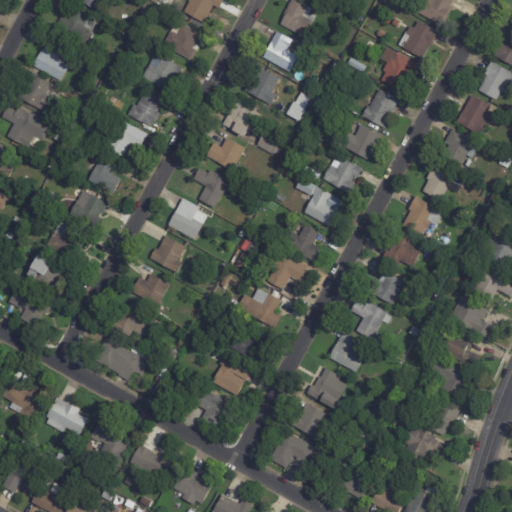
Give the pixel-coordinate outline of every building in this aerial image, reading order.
[(107,0),(101,11),(80,0),(107,0)] [(227,0),(226,1),(222,9),(217,6),(213,13),(217,15),(211,25),(186,12),(192,0),(227,0)] [(313,14),(311,19),(318,22),(309,38),(283,24),(296,0),(303,0),(313,5),(312,7),(316,9),(313,14)] [(412,0),(414,1),(410,8),(394,0),(412,0)] [(456,0),(445,25),(419,12),(424,0),(428,2),(429,0),(456,0)] [(149,5),(156,8),(151,16),(145,13),(149,5)] [(91,17),(86,27),(95,32),(88,46),(57,30),(64,16),(72,20),(78,8),(92,16),(91,17)] [(154,13),(160,16),(158,21),(152,17),(154,13)] [(354,13),(365,17),(363,22),(352,17),(354,13)] [(440,35),(426,60),(401,46),(408,34),(410,35),(414,28),(418,30),(422,23),(441,34),(440,35)] [(206,37),(202,46),(199,45),(197,49),(199,50),(193,61),(172,49),(170,52),(165,49),(174,32),(180,35),(186,24),(207,36),(206,37)] [(296,41),(292,49),(291,49),(290,51),(302,57),(293,72),(267,57),(281,32),(297,41),(296,41)] [(511,63),(498,56),(506,41),(509,43),(511,37),(511,63)] [(66,51),(61,60),(73,67),(64,82),(36,66),(45,51),(46,51),(52,40),(68,48),(66,51)] [(299,54),(296,52),(301,44),(306,47),(301,55),(299,54)] [(401,53),(424,65),(417,79),(412,76),(404,91),(385,81),(390,73),(387,71),(393,59),(387,56),(391,49),(400,54),(401,53)] [(185,71),(182,77),(178,75),(175,81),(178,83),(173,93),(146,78),(156,59),(155,59),(158,53),(187,69),(185,71)] [(109,54),(116,59),(112,64),(106,60),(109,54)] [(354,57),(369,66),(366,73),(350,64),(354,57)] [(511,89),(511,88),(509,87),(506,94),(503,92),(499,100),(481,90),(490,75),(487,74),(494,61),(511,70),(511,89)] [(246,90),(252,80),(255,82),(263,68),(282,78),(274,92),(279,95),(273,105),(246,90)] [(53,83),(55,84),(49,95),(55,98),(48,112),(22,98),(35,74),(53,83)] [(322,74),(329,78),(323,90),(315,86),(322,74)] [(167,100),(168,100),(164,108),(165,109),(158,123),(157,122),(153,128),(130,115),(136,104),(139,106),(148,89),(167,100)] [(402,103),(398,109),(399,110),(389,129),(366,117),(371,107),(368,105),(372,97),(377,100),(383,90),(403,101),(402,103)] [(299,121),(311,98),(299,92),(288,115),(299,121)] [(495,116),(484,135),(460,121),(475,95),(493,106),(490,111),(496,114),(495,116)] [(253,136),(252,138),(239,131),(239,132),(226,126),(231,115),(232,116),(241,98),(256,106),(255,110),(267,116),(258,134),(255,132),(253,136)] [(48,140),(40,136),(33,149),(11,137),(18,125),(6,118),(11,108),(20,112),(23,107),(56,126),(48,140)] [(313,117),(322,121),(317,133),(307,129),(313,117)] [(138,147),(134,144),(126,157),(110,148),(126,120),(151,135),(143,150),(138,147)] [(511,136),(507,133),(498,129),(503,120),(511,124),(511,136)] [(383,140),(372,160),(346,146),(353,134),(359,137),(366,125),(385,135),(383,140)] [(477,153),(474,158),(469,156),(464,166),(442,154),(456,128),(478,141),(474,147),(479,150),(477,153)] [(259,146),(268,130),(285,139),(276,155),(259,146)] [(231,139),(249,148),(236,171),(210,156),(217,144),(225,148),(230,138),(231,139)] [(4,180),(0,177),(0,143),(12,150),(11,152),(24,159),(10,183),(4,180)] [(56,146),(58,143),(64,147),(61,151),(55,147),(56,146)] [(285,150),(291,154),(288,161),(281,157),(281,156),(279,155),(282,150),(284,151),(285,150)] [(66,154),(71,157),(68,162),(63,159),(66,154)] [(118,164),(113,173),(126,180),(118,195),(92,181),(101,164),(99,162),(103,154),(118,163),(118,164)] [(365,171),(357,184),(359,185),(354,194),(326,179),(337,160),(344,163),(346,158),(366,169),(365,171)] [(503,162),(505,158),(511,161),(511,167),(511,169),(502,164),(503,162)] [(292,159),(298,162),(295,167),(290,164),(292,159)] [(425,191),(431,180),(430,178),(439,162),(470,180),(462,195),(450,188),(443,201),(425,191)] [(213,170),(232,180),(218,207),(202,199),(208,186),(197,180),(203,169),(211,173),(213,170)] [(237,172),(244,177),(241,181),(234,177),(237,172)] [(344,203),(330,227),(305,213),(314,197),(297,188),(302,178),(344,202),(344,203)] [(0,183),(2,185),(0,188),(0,193),(11,199),(4,211),(0,208),(0,183)] [(55,186),(64,191),(62,196),(52,192),(55,186)] [(110,205),(104,216),(102,215),(101,217),(104,219),(98,229),(73,215),(86,190),(111,204),(110,205)] [(51,191),(63,197),(57,209),(45,203),(51,191)] [(440,226),(435,224),(431,230),(428,229),(425,236),(406,225),(414,211),(412,210),(420,197),(447,212),(440,226)] [(180,212),(169,206),(172,200),(183,207),(187,199),(203,208),(202,211),(212,216),(198,241),(172,227),(180,212)] [(16,217),(22,220),(20,226),(13,222),(16,217)] [(73,226),(86,234),(80,245),(87,249),(79,262),(50,246),(63,222),(72,227),(73,226)] [(323,234),(317,245),(324,249),(316,262),(287,246),(295,232),(303,237),(309,226),(323,234)] [(11,232),(17,235),(13,241),(7,238),(11,232)] [(412,238),(415,240),(413,244),(425,251),(417,267),(405,261),(401,268),(385,260),(390,251),(393,252),(402,233),(412,238)] [(511,238),(511,265),(490,254),(502,233),(511,238)] [(254,234),(259,237),(256,243),(250,240),(254,234)] [(171,236),(189,246),(181,262),(186,265),(181,274),(154,259),(159,249),(162,251),(170,236),(171,236)] [(4,238),(12,242),(9,248),(2,244),(4,238)] [(254,243),(261,247),(256,256),(249,252),(254,243)] [(299,280),(294,278),(287,290),(271,281),(277,269),(272,266),(281,251),(313,269),(304,283),(299,280)] [(244,252),(251,256),(244,269),(237,265),(244,252)] [(71,268),(57,296),(28,281),(31,275),(30,274),(34,266),(35,267),(42,254),(55,261),(55,262),(57,263),(58,262),(71,268)] [(5,261),(11,264),(8,271),(2,269),(5,261)] [(508,277),(511,279),(511,296),(501,290),(495,300),(477,290),(481,283),(476,280),(487,262),(509,274),(508,277)] [(438,272),(452,279),(448,285),(435,277),(438,272)] [(384,280),(386,277),(388,277),(390,273),(409,282),(397,305),(370,291),(376,277),(384,281),(384,280)] [(143,279),(143,278),(151,282),(155,274),(174,285),(162,307),(135,293),(143,279)] [(228,277),(233,280),(228,290),(222,287),(228,277)] [(52,314),(51,315),(48,314),(40,329),(23,320),(28,310),(25,308),(24,310),(12,303),(21,288),(56,307),(52,314)] [(285,301),(286,301),(280,313),(286,317),(280,329),(242,309),(249,295),(257,299),(262,289),(285,301)] [(491,310),(493,311),(488,321),(500,327),(494,340),(454,319),(465,297),(491,310)] [(132,337),(116,328),(121,320),(123,321),(125,317),(122,315),(127,307),(131,310),(135,302),(146,309),(145,312),(157,319),(146,337),(136,331),(132,337)] [(372,302),(391,313),(390,315),(395,318),(391,324),(387,322),(376,341),(359,332),(366,318),(356,312),(361,302),(370,307),(372,302)] [(272,338),(265,351),(267,352),(261,363),(234,348),(241,335),(248,339),(250,335),(233,326),(238,318),(263,333),(264,331),(273,336),(272,338)] [(474,340),(475,341),(466,363),(442,352),(452,330),(474,340)] [(354,350),(367,357),(359,373),(332,359),(346,333),(360,341),(354,350)] [(130,381),(111,371),(112,370),(98,361),(111,338),(128,348),(127,349),(134,353),(137,347),(150,354),(149,356),(154,359),(145,377),(138,373),(133,383),(130,381)] [(142,340),(148,344),(145,350),(139,346),(142,340)] [(170,348),(180,353),(175,364),(165,358),(170,348)] [(255,372),(250,381),(236,374),(236,375),(249,381),(241,397),(215,383),(224,366),(210,358),(214,350),(240,364),(241,362),(256,370),(255,372)] [(471,381),(468,386),(473,388),(468,397),(464,395),(461,399),(445,390),(449,381),(430,371),(439,356),(474,375),(471,381)] [(166,369),(171,372),(167,379),(162,376),(166,369)] [(310,394),(315,386),(317,387),(322,376),(324,377),(329,369),(352,381),(343,399),(329,391),(323,402),(310,395),(310,394)] [(160,376),(168,381),(158,398),(151,394),(160,376)] [(24,388),(33,394),(34,392),(38,394),(41,389),(49,393),(47,397),(50,398),(36,422),(13,409),(16,404),(7,398),(15,383),(24,388)] [(230,413),(221,429),(204,420),(209,411),(193,402),(201,386),(235,404),(230,413)] [(167,387),(175,390),(171,399),(163,395),(167,387)] [(462,412),(448,437),(431,428),(439,414),(417,402),(425,388),(463,410),(462,412)] [(331,394),(347,403),(342,412),(326,403),(331,394)] [(70,404),(84,412),(82,415),(93,420),(84,437),(50,419),(61,399),(70,404)] [(294,425),(300,415),(302,416),(310,403),(332,416),(330,419),(333,420),(327,431),(326,430),(321,440),(294,425)] [(111,428),(132,441),(118,466),(100,455),(107,444),(102,441),(101,443),(93,438),(102,423),(111,428)] [(450,448),(444,459),(429,451),(423,462),(406,453),(409,446),(405,443),(414,425),(439,439),(439,440),(451,447),(450,448)] [(300,476),(273,461),(289,432),(320,449),(321,447),(329,452),(319,469),(310,463),(303,477),(300,476)] [(26,435),(32,437),(30,443),(24,441),(26,435)] [(353,444),(360,447),(358,452),(351,448),(353,444)] [(154,450),(157,452),(156,454),(163,458),(164,456),(171,460),(170,461),(177,465),(168,482),(135,464),(144,446),(154,450)] [(343,458),(347,450),(355,455),(350,463),(343,458)] [(62,453),(73,459),(70,465),(59,459),(62,453)] [(17,493),(8,488),(20,464),(45,478),(36,494),(23,486),(19,494),(17,493)] [(186,470),(216,486),(206,505),(199,501),(197,505),(184,498),(186,494),(176,489),(186,470)] [(350,492),(346,490),(354,474),(360,477),(363,472),(378,481),(367,501),(350,492)] [(77,475),(83,479),(84,477),(85,478),(83,484),(74,480),(77,475)] [(131,477),(137,480),(134,485),(128,482),(131,477)] [(391,511),(379,505),(374,502),(382,488),(384,489),(388,482),(397,487),(400,482),(410,488),(404,499),(409,502),(403,511),(391,511)] [(49,511),(39,507),(34,504),(43,488),(52,493),(57,484),(64,488),(59,497),(71,503),(66,511),(49,511)] [(435,508),(432,511),(408,511),(422,488),(430,492),(433,486),(441,491),(438,496),(441,497),(435,508)] [(109,491),(118,496),(114,503),(105,498),(109,491)] [(235,500),(243,505),(246,500),(256,505),(252,511),(215,511),(225,495),(235,500)]
